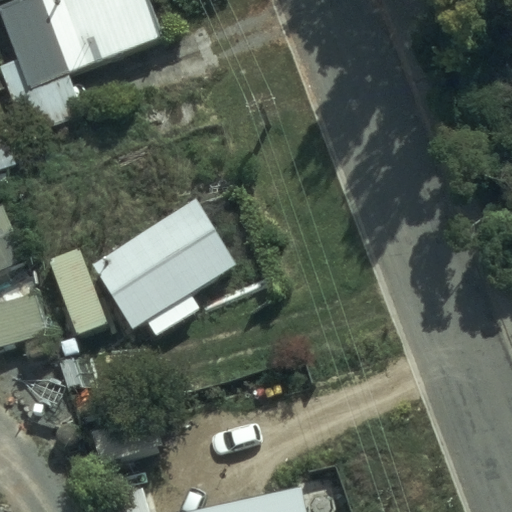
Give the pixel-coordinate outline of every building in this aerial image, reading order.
[(2,0),(21,57),(4,62),(26,134),(86,115),(71,68),(172,37),(160,0),(2,0)] [(200,212),(94,278),(136,343),(147,336),(157,351),(200,323),(190,308),(241,275),(200,212)] [(8,224),(0,227),(0,284),(30,270),(8,224)] [(65,293),(0,312),(0,356),(46,343),(54,370),(85,361),(65,293)] [(266,347),(254,318),(98,372),(108,401),(266,347)] [(148,511),(144,496),(108,507),(109,511),(148,511)]
